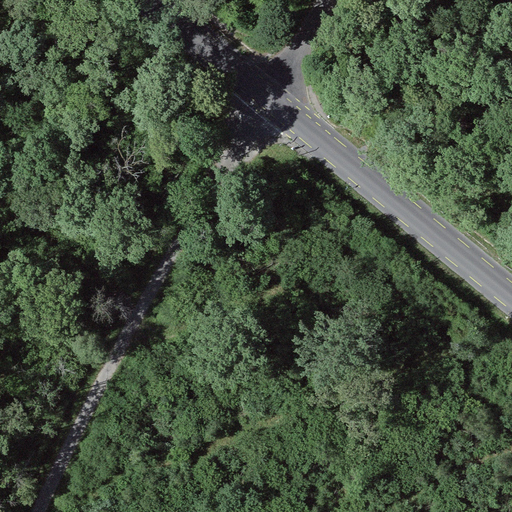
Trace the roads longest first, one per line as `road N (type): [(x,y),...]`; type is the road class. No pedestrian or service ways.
road 1 (track): [(269,96),(150,292),(38,511)]
road 2 (tertiary): [(269,96),(511,294)]
road 3 (tertiary): [(150,0),(269,96)]
